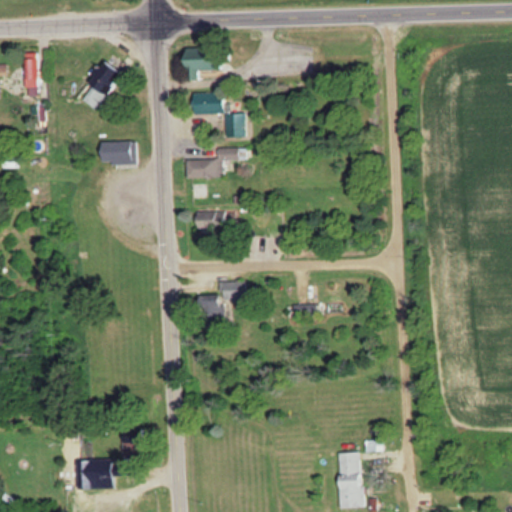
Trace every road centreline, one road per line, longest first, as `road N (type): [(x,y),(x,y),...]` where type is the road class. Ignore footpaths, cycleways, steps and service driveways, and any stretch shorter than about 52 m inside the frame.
road 1 (residential): [(180,511),(154,0)]
road 2 (residential): [(415,493),(406,307),(393,256),(394,12)]
road 3 (residential): [(155,20),(511,8)]
road 4 (residential): [(393,256),(169,260)]
road 5 (residential): [(0,26),(155,20)]
